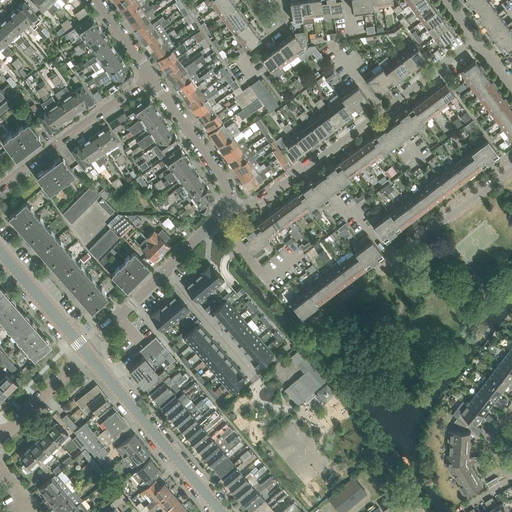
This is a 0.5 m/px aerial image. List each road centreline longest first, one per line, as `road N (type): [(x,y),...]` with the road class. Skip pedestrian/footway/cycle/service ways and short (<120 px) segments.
road 1 (residential): [(226,204),(261,199),(476,39)]
road 2 (residential): [(221,511),(86,352)]
road 3 (residential): [(86,352),(226,204)]
road 4 (residential): [(0,188),(150,77)]
road 5 (residential): [(226,204),(225,180),(150,77)]
road 6 (residential): [(394,258),(511,170)]
road 7 (residential): [(86,352),(0,252)]
road 8 (residential): [(1,438),(86,352)]
